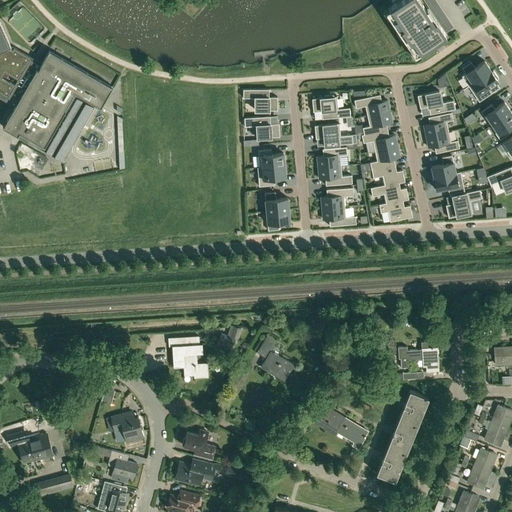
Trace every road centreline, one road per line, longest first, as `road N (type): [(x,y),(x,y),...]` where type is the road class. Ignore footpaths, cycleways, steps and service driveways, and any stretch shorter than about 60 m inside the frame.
road 1 (unclassified): [(0,263),(309,242)]
road 2 (residential): [(404,508),(194,406),(156,409)]
road 3 (residential): [(309,242),(292,77),(392,71)]
road 4 (residential): [(156,409),(136,381),(109,363),(21,357),(0,372)]
road 5 (residential): [(392,71),(429,235)]
road 6 (residential): [(392,71),(426,65),(481,28),(511,81)]
road 7 (residential): [(414,511),(457,391)]
road 8 (unclassified): [(309,242),(429,235)]
